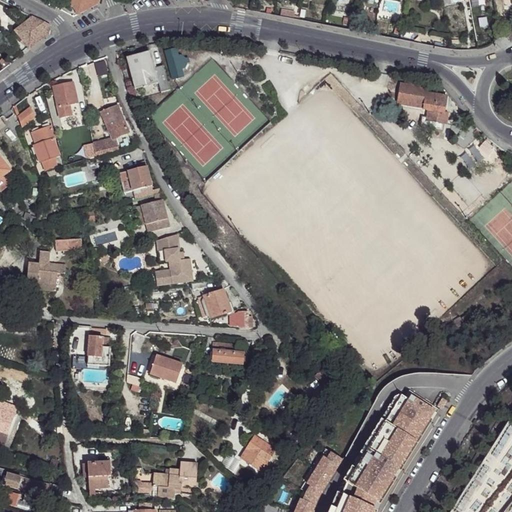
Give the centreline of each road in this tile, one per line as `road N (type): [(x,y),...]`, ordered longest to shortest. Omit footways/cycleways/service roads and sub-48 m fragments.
road 1 (residential): [(103,32),(165,188),(263,323),(255,332),(60,322),(66,457),(87,511)]
road 2 (residential): [(476,394),(428,383),(398,386),(321,511)]
road 3 (secondary): [(419,61),(227,21)]
road 4 (residential): [(400,511),(476,394)]
